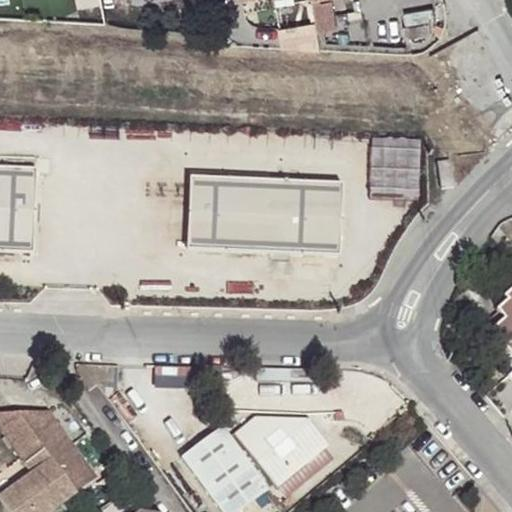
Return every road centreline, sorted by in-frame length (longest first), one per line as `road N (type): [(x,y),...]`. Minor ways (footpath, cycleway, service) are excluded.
road 1 (unclassified): [(0,331),(395,341)]
road 2 (unclassified): [(511,157),(455,212),(407,276),(390,310),(395,341)]
road 3 (unknown): [(46,332),(75,390),(141,469),(136,492),(112,511)]
road 4 (unknown): [(130,334),(141,140)]
road 5 (unclassified): [(395,341),(421,320),(474,231),(511,192)]
road 6 (unclassified): [(395,341),(511,469)]
